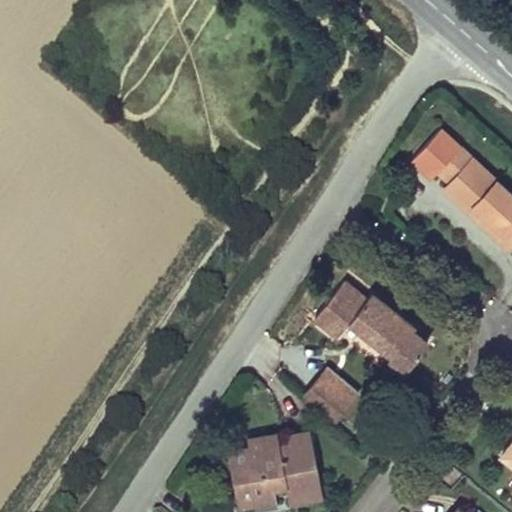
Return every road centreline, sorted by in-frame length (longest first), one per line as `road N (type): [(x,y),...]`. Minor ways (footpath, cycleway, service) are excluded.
road 1 (residential): [(337,190),(483,300),(491,328),(480,357),(366,511)]
road 2 (residential): [(337,190),(125,511)]
road 3 (residential): [(459,28),(337,190)]
